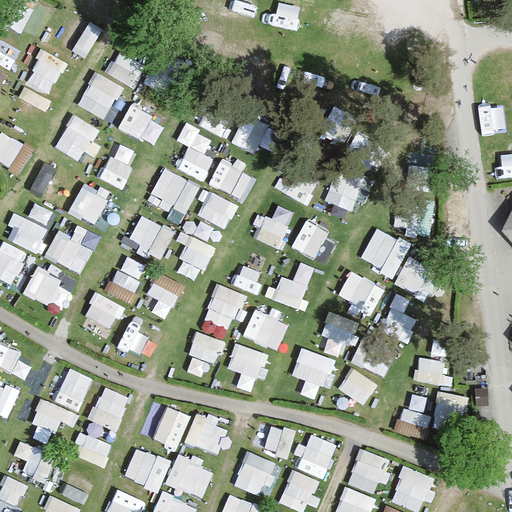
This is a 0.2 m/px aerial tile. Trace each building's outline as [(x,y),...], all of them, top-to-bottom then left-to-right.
[(78,13),(64,39),(88,52),(102,26),(78,13)] [(39,45),(29,79),(53,86),(63,53),(39,45)] [(0,61),(0,82),(9,66),(0,61)] [(108,113),(121,78),(92,67),(79,103),(108,113)] [(165,117),(128,102),(119,123),(156,139),(165,117)] [(77,111),(58,149),(82,160),(100,123),(77,111)] [(257,147),(265,123),(243,116),(235,140),(257,147)] [(171,147),(183,152),(178,164),(200,174),(218,133),(183,118),(171,147)] [(0,126),(0,155),(11,162),(23,138),(0,126)] [(120,184),(139,148),(120,138),(102,174),(120,184)] [(511,145),(500,146),(501,170),(511,169),(511,145)] [(212,181),(235,188),(245,160),(221,152),(212,181)] [(54,191),(64,164),(43,157),(33,184),(54,191)] [(290,162),(279,185),(303,197),(314,174),(290,162)] [(184,214),(199,178),(162,164),(148,199),(184,214)] [(322,175),(316,193),(353,206),(360,188),(322,175)] [(96,219),(108,191),(82,180),(70,208),(96,219)] [(227,222),(235,195),(206,186),(198,213),(227,222)] [(393,220),(408,223),(412,205),(398,201),(393,220)] [(266,205),(258,236),(283,243),(291,212),(266,205)] [(7,232),(39,245),(49,222),(17,208),(7,232)] [(128,239),(150,247),(161,218),(138,210),(128,239)] [(511,211),(498,236),(511,252),(511,211)] [(80,269),(102,232),(72,214),(50,251),(80,269)] [(304,217),(292,242),(327,259),(339,235),(304,217)] [(163,220),(151,250),(164,255),(176,225),(163,220)] [(196,275),(215,242),(192,230),(174,263),(196,275)] [(368,256),(387,271),(405,248),(387,233),(368,256)] [(8,237),(0,253),(0,273),(16,282),(33,250),(8,237)] [(398,281),(434,291),(441,264),(405,254),(398,281)] [(294,275),(278,272),(273,297),(309,304),(317,263),(298,259),(294,275)] [(235,280),(257,289),(265,269),(242,260),(235,280)] [(130,298),(141,276),(119,264),(108,286),(130,298)] [(354,265),(338,288),(369,309),(385,286),(354,265)] [(24,297),(64,309),(74,278),(34,266),(24,297)] [(145,294),(169,308),(185,281),(161,267),(145,294)] [(217,359),(243,288),(216,278),(190,349),(217,359)] [(113,324),(124,299),(95,287),(85,312),(113,324)] [(243,330),(277,344),(289,318),(255,303),(243,330)] [(349,341),(359,318),(330,306),(320,329),(349,341)] [(130,308),(118,342),(152,353),(164,320),(130,308)] [(354,361),(386,370),(395,343),(362,333),(354,361)] [(242,368),(239,383),(257,387),(265,345),(232,339),(228,365),(242,368)] [(0,340),(0,363),(24,374),(32,354),(0,340)] [(315,392),(317,380),(332,382),(336,351),(298,345),(294,369),(306,371),(303,390),(315,392)] [(441,379),(444,357),(416,352),(413,375),(441,379)] [(364,399),(377,377),(351,362),(339,383),(364,399)] [(79,407),(94,374),(71,363),(55,396),(79,407)] [(0,406),(13,409),(19,379),(0,375),(0,406)] [(90,417),(119,426),(130,389),(101,380),(90,417)] [(457,428),(464,393),(438,387),(431,423),(457,428)] [(400,415),(422,420),(427,396),(405,391),(400,415)] [(42,394),(29,429),(52,438),(65,403),(42,394)] [(166,400),(154,436),(179,444),(191,408),(166,400)] [(217,449),(230,421),(200,407),(187,436),(217,449)] [(290,455),(301,425),(276,416),(270,433),(256,428),(251,442),(290,455)] [(105,462),(110,435),(80,430),(75,457),(105,462)] [(6,467),(31,476),(45,441),(20,431),(6,467)] [(297,463),(324,474),(333,451),(306,440),(297,463)] [(362,442),(347,478),(375,490),(390,454),(362,442)] [(163,484),(170,452),(132,444),(125,475),(163,484)] [(233,478),(264,493),(280,460),(249,445),(233,478)] [(179,449),(166,478),(201,494),(214,464),(179,449)] [(421,509),(434,473),(403,461),(390,497),(421,509)] [(292,464),(278,497),(304,509),(319,475),(292,464)] [(58,484),(80,501),(94,481),(72,465),(58,484)] [(6,469),(0,482),(0,493),(16,501),(27,479),(6,469)] [(334,511),(366,511),(373,490),(342,482),(334,511)] [(112,511),(135,511),(143,496),(116,483),(104,508),(112,511)] [(225,511),(261,511),(264,509),(232,486),(217,506),(225,511)] [(151,511),(191,511),(196,501),(162,487),(151,511)] [(39,511),(75,511),(79,502),(49,490),(39,511)] [(382,511),(414,511),(415,510),(385,503),(382,511)]
